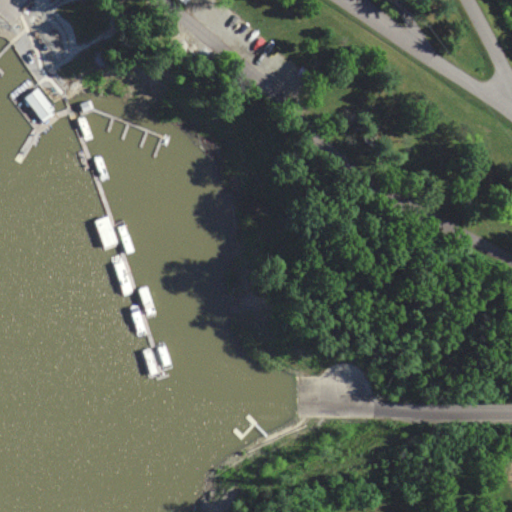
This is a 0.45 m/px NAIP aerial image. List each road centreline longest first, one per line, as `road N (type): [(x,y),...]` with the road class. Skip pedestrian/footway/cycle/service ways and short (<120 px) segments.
road 1 (residential): [(511,103),(401,40),(355,0)]
road 2 (residential): [(384,412),(511,413)]
